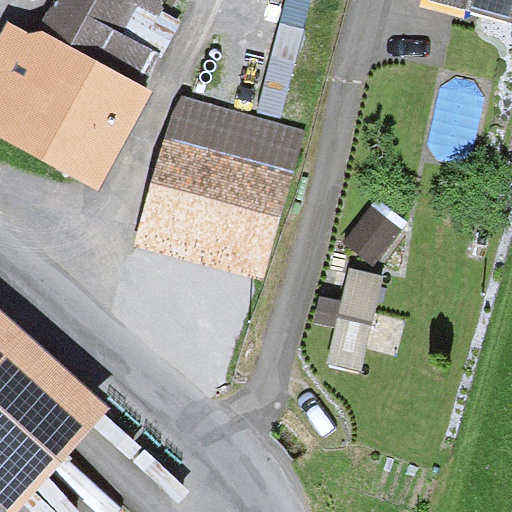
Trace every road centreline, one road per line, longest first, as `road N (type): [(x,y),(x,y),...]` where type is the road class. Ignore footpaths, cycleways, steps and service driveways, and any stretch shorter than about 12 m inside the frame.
road 1 (residential): [(0,251),(227,455),(265,511)]
road 2 (unknown): [(1,253),(85,0)]
